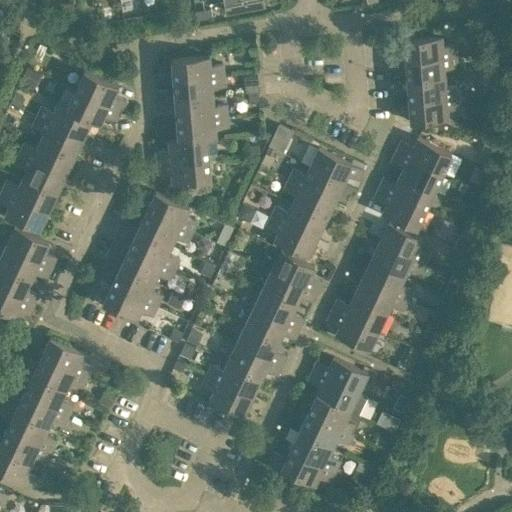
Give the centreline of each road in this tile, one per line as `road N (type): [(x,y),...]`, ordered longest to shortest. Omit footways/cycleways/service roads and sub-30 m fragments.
road 1 (residential): [(149,410),(153,375),(137,358),(66,327),(54,308),(148,109),(142,47),(287,25)]
road 2 (residential): [(316,24),(350,22),(357,116),(293,86),(287,25)]
road 3 (residential): [(358,509),(184,506)]
road 4 (residential): [(184,506),(216,440),(149,410)]
